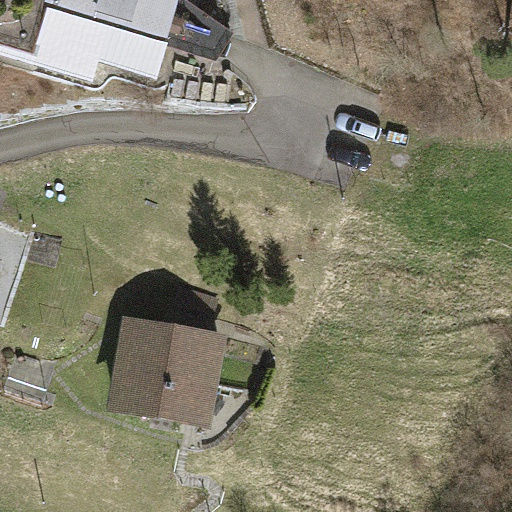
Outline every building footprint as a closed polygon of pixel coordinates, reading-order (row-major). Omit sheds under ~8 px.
[(51,0),(48,9),(167,43),(179,0),(51,0)] [(0,59),(96,87),(101,67),(156,83),(167,43),(48,9),(34,61),(0,51),(0,59)] [(220,300),(182,287),(176,304),(214,317),(220,300)] [(112,417),(216,430),(228,336),(124,323),(112,417)] [(51,376),(14,365),(6,394),(42,405),(51,376)]
